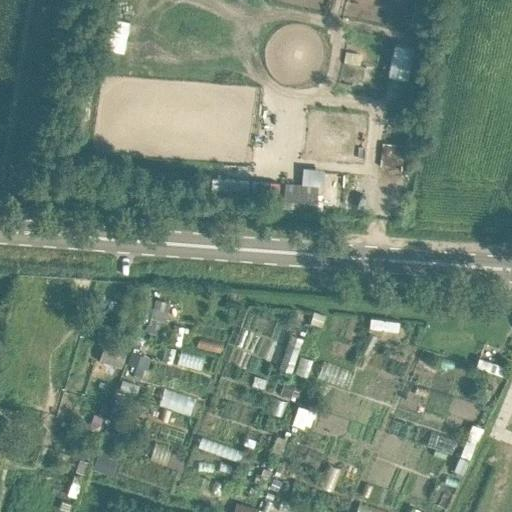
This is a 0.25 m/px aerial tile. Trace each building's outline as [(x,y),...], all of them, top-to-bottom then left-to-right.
[(115,0),(116,1),(146,8),(147,0),(115,0)] [(255,160),(259,84),(105,77),(101,153),(255,160)] [(284,194),(284,206),(316,208),(317,185),(301,184),(300,195),(284,194)] [(148,327),(147,332),(161,336),(170,303),(156,299),(155,303),(148,327)] [(314,314),(310,326),(322,330),(326,318),(314,314)] [(371,317),(369,328),(399,332),(400,322),(371,317)] [(290,336),(279,371),(291,375),(302,341),(290,336)] [(104,346),(98,361),(121,369),(126,353),(104,346)] [(166,348),(162,363),(171,365),(176,351),(166,348)] [(130,351),(126,363),(137,365),(140,354),(130,351)] [(301,357),(296,373),(308,377),(313,361),(301,357)] [(479,358),(476,368),(504,377),(507,368),(479,358)] [(256,378),(252,388),(262,391),(265,382),(256,378)] [(283,382),(279,394),(289,398),(294,386),(283,382)] [(307,391),(301,404),(312,409),(318,396),(307,391)] [(478,392),(475,402),(484,404),(487,395),(478,392)] [(273,399),(268,414),(283,419),(288,404),(273,399)] [(113,404),(108,419),(119,423),(124,408),(113,404)] [(297,405),(291,424),(302,428),(303,424),(308,425),(313,411),(297,405)] [(94,417),(91,424),(101,428),(104,420),(94,417)] [(85,428),(81,437),(96,442),(100,428),(92,425),(85,428)] [(469,425),(464,437),(467,438),(475,441),(480,429),(469,425)] [(107,427),(103,440),(115,444),(119,431),(107,427)] [(467,438),(460,455),(469,458),(475,441),(467,438)] [(277,439),(272,455),(281,458),(287,442),(277,439)] [(97,448),(91,469),(103,473),(108,457),(109,452),(97,448)] [(79,459),(75,472),(85,475),(89,462),(79,459)] [(458,459),(453,473),(461,476),(467,462),(458,459)] [(263,471),(258,487),(265,490),(271,473),(263,471)] [(73,476),(67,495),(76,499),(83,479),(73,476)] [(273,479),(270,489),(277,492),(281,482),(273,479)] [(283,499),(279,511),(295,511),(298,504),(283,499)] [(235,502),(232,511),(254,511),(255,508),(235,502)]
